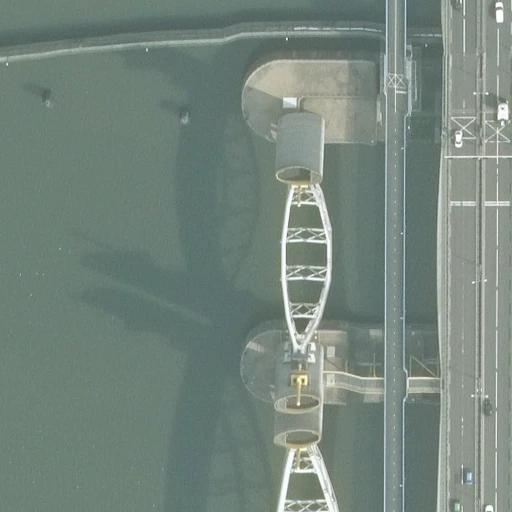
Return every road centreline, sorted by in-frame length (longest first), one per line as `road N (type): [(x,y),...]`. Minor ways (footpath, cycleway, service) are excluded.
road 1 (primary): [(497,511),(496,0)]
road 2 (primary): [(462,0),(461,511)]
